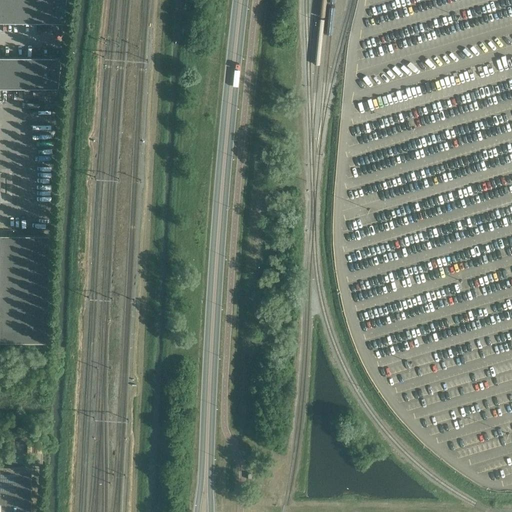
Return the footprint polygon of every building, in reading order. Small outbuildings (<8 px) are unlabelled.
[(15,22),(14,0),(2,0),(3,22),(15,22)] [(27,23),(27,0),(14,0),(15,22),(27,23)] [(39,23),(39,0),(27,0),(27,23),(39,23)] [(51,23),(51,0),(39,0),(39,23),(51,23)] [(64,23),(65,0),(51,0),(51,23),(63,23),(64,23)] [(15,88),(15,57),(3,57),(3,88),(15,88)] [(27,88),(27,57),(15,57),(15,88),(27,88)] [(58,88),(61,57),(60,57),(27,57),(27,88),(58,88)] [(0,342),(48,343),(49,236),(0,235),(0,342)] [(0,511),(30,511),(31,467),(0,466),(0,511)]
